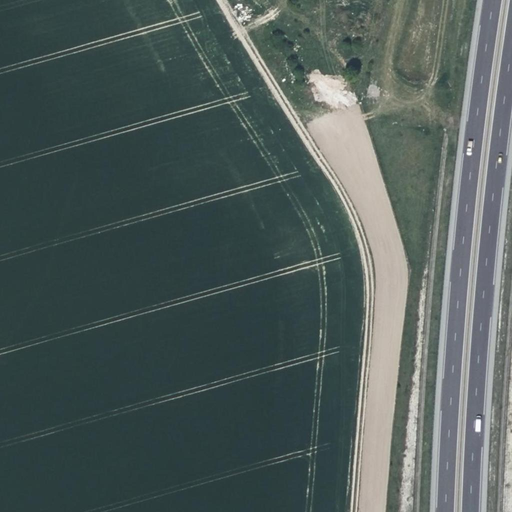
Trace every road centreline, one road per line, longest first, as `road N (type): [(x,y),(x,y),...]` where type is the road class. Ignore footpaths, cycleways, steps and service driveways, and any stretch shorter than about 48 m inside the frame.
road 1 (track): [(353,511),(374,262),(362,229),(222,0)]
road 2 (motorway): [(495,0),(458,296),(445,511)]
road 3 (motorway): [(470,511),(484,293),(511,58)]
